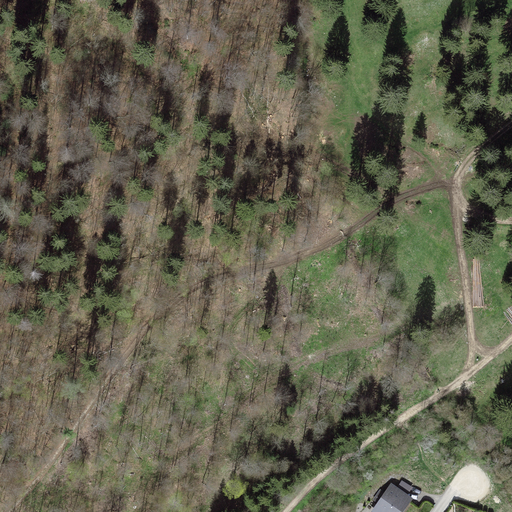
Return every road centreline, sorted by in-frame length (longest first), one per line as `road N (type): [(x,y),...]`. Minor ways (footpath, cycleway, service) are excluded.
road 1 (track): [(291,511),(348,457),(511,341)]
road 2 (track): [(511,220),(470,212),(460,192),(486,145),(511,127)]
